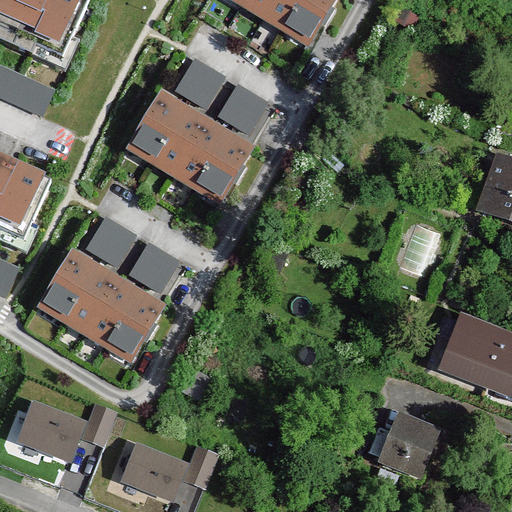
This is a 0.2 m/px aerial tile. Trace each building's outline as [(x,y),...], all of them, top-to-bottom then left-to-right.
[(2,40),(23,49),(26,42),(65,59),(73,42),(92,0),(0,0),(0,30),(5,33),(2,40)] [(247,0),(313,40),(323,23),(327,26),(338,9),(333,6),(337,0),(247,0)] [(23,49),(22,49),(67,70),(78,45),(73,42),(65,59),(26,42),(23,49)] [(194,65),(178,90),(209,109),(225,84),(194,65)] [(0,96),(43,116),(54,91),(0,66),(0,96)] [(237,91),(221,116),(252,135),(267,110),(237,91)] [(152,109),(142,126),(146,129),(136,146),(225,198),(235,181),(239,184),(249,167),(245,164),(253,151),(239,143),(220,131),(197,118),(177,106),(164,98),(156,112),(152,109)] [(0,158),(0,230),(25,243),(34,225),(53,182),(14,165),(0,158)] [(511,166),(502,162),(483,210),(511,220),(511,166)] [(136,242),(105,224),(90,249),(121,268),(136,242)] [(27,253),(39,227),(34,225),(25,243),(0,230),(0,240),(22,251),(27,253)] [(179,268),(148,249),(132,275),(164,293),(179,268)] [(145,340),(149,343),(160,326),(155,323),(164,310),(150,301),(132,291),(108,277),(89,266),(75,257),(66,270),(62,268),(52,284),(56,287),(46,304),(135,357),(145,340)] [(0,294),(6,297),(18,270),(0,261),(0,294)] [(511,338),(462,319),(446,360),(510,385),(511,378),(511,338)] [(33,411),(20,445),(68,463),(80,429),(33,411)] [(95,412),(84,441),(91,444),(100,447),(111,418),(95,412)] [(413,421),(399,415),(382,457),(416,472),(433,430),(413,421)] [(200,449),(188,479),(194,481),(204,485),(216,455),(200,449)] [(137,452),(125,483),(170,501),(182,470),(137,452)]
